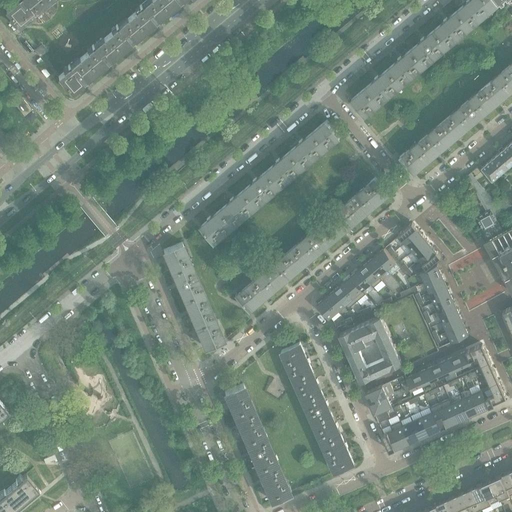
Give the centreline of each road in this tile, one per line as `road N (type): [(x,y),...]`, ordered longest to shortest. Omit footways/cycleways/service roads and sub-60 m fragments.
road 1 (secondary): [(0,219),(261,0)]
road 2 (residential): [(322,89),(129,253)]
road 3 (secondary): [(237,0),(69,137)]
road 4 (residential): [(387,469),(324,333),(294,301)]
road 5 (residential): [(83,492),(19,344)]
road 6 (residential): [(294,301),(414,198)]
road 7 (residential): [(367,511),(511,447)]
road 8 (residential): [(187,389),(129,253)]
road 9 (residential): [(129,253),(19,344)]
road 10 (residential): [(414,198),(322,89)]
road 11 (residential): [(429,0),(322,89)]
road 12 (residential): [(187,389),(294,301)]
road 13 (residential): [(511,414),(387,469)]
road 14 (residential): [(241,511),(187,389)]
road 15 (residential): [(414,198),(511,119)]
